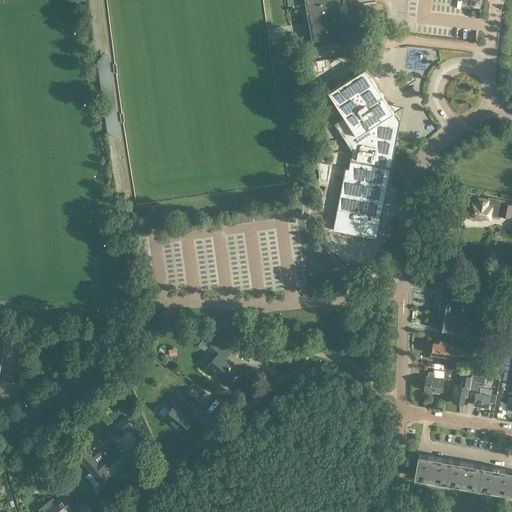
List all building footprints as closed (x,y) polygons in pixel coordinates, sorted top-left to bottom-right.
[(325,44),(324,38),(333,37),(334,42),(346,40),(339,0),(304,0),(309,23),(311,22),(313,33),(311,34),(313,46),(325,44)] [(366,68),(329,92),(345,117),(334,123),(351,154),(349,168),(345,168),(342,184),(345,185),(340,210),(378,217),(388,185),(400,121),(366,68)] [(330,164),(318,162),(320,180),(327,181),(330,164)] [(500,215),(510,217),(511,206),(511,205),(504,203),(504,201),(489,198),(488,200),(478,198),(477,204),(472,203),(469,215),(490,219),(491,213),(501,215),(500,215)] [(258,212),(306,209),(306,211),(318,210),(317,200),(258,203),(258,212)] [(463,302),(458,301),(459,296),(453,295),(442,293),(439,311),(450,313),(460,315),(463,302)] [(490,300),(464,293),(462,299),(488,306),(490,300)] [(460,315),(450,313),(439,311),(439,312),(436,312),(435,318),(438,318),(436,329),(447,331),(447,330),(457,332),(460,315)] [(492,336),(480,334),(479,341),(491,343),(492,336)] [(439,344),(433,343),(431,354),(456,358),(458,347),(465,349),(467,341),(462,340),(463,339),(451,337),(450,343),(439,341),(439,344)] [(217,355),(204,370),(211,376),(216,370),(229,381),(237,372),(224,361),(230,353),(219,344),(220,343),(215,338),(207,348),(217,355)] [(175,343),(176,350),(184,349),(183,341),(175,343)] [(446,360),(444,372),(455,373),(457,361),(446,360)] [(428,377),(426,376),(424,390),(433,391),(433,393),(439,394),(439,392),(442,392),(443,384),(448,385),(449,379),(454,380),(455,373),(444,372),(443,378),(434,377),(435,373),(429,372),(428,377)] [(471,377),(461,375),(459,384),(454,384),(451,401),(463,403),(463,397),(468,398),(471,377)] [(491,390),(483,389),(485,377),(472,375),(470,390),(476,390),(473,404),(488,407),(491,390)] [(208,401),(192,388),(186,396),(201,408),(208,401)] [(181,409),(187,402),(177,394),(168,404),(172,407),(164,417),(182,432),(188,425),(189,426),(193,421),(192,420),(193,419),(181,409)] [(125,416),(110,429),(118,439),(133,425),(125,416)] [(92,471),(91,472),(101,483),(110,475),(104,469),(123,452),(115,443),(106,452),(108,454),(98,463),(88,452),(81,459),(92,471)] [(60,454),(65,447),(60,444),(56,450),(60,454)] [(418,453),(414,476),(447,482),(451,459),(418,453)] [(483,465),(451,459),(447,482),(479,487),(483,465)] [(511,488),(511,469),(483,465),(479,487),(511,493),(511,488)] [(73,481),(68,485),(75,495),(80,492),(73,481)] [(67,511),(72,508),(62,496),(56,501),(53,498),(39,509),(41,511),(67,511)]
